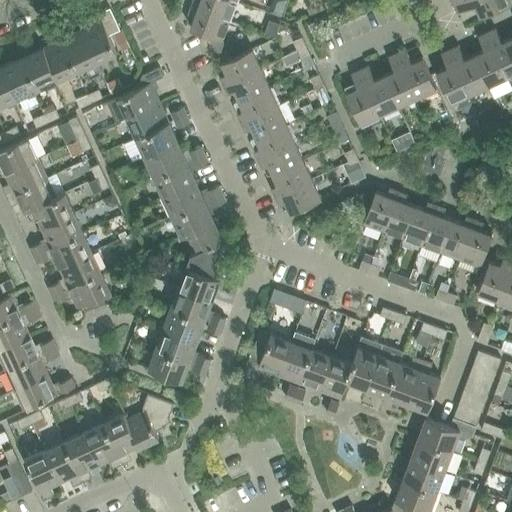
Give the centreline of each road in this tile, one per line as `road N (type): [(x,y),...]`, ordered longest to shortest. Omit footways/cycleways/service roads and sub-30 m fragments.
road 1 (residential): [(439,414),(468,334),(464,320),(264,244)]
road 2 (residential): [(264,244),(145,0)]
road 3 (residential): [(215,384),(264,244)]
road 4 (residential): [(327,66),(446,12)]
